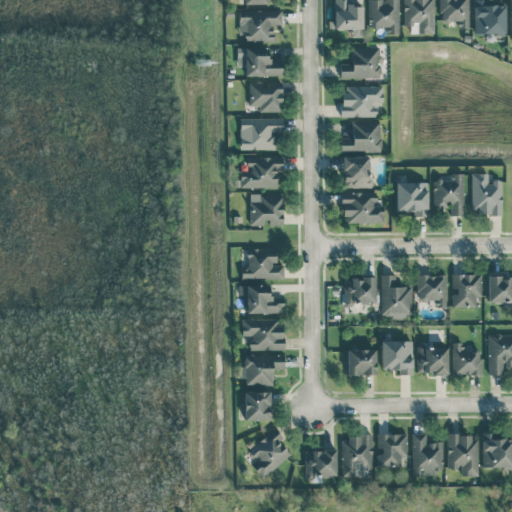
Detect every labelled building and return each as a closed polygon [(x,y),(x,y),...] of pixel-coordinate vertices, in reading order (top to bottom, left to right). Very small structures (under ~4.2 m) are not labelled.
[(362,37),(362,5),(349,5),(348,0),(333,0),(334,29),(350,29),(350,37),(362,37)] [(367,0),(368,27),(387,27),(387,33),(399,33),(398,0),(367,0)] [(433,33),(433,0),(402,0),(403,26),(410,26),(410,33),(433,33)] [(468,27),(467,0),(439,0),(440,21),(457,21),(457,27),(468,27)] [(472,0),(474,34),(505,33),(504,4),(482,5),(481,0),(472,0)] [(239,40),(273,39),(272,23),(282,23),(281,10),(238,11),(239,40)] [(281,76),(281,60),(267,60),(268,47),(237,46),(236,66),(244,66),(244,75),(281,76)] [(380,77),(380,65),(378,65),(377,46),(349,47),(350,63),(339,63),(340,78),(380,77)] [(248,105),(259,106),(259,111),(281,111),(281,82),(248,81),(248,105)] [(380,116),(380,85),(342,85),(342,116),(380,116)] [(275,149),(275,133),(282,133),(282,118),(240,117),(239,132),(245,132),(245,149),(275,149)] [(340,151),(380,150),(379,121),(351,121),(351,133),(339,133),(340,151)] [(282,157),(245,156),(245,169),(240,169),(239,186),(276,187),(276,170),(282,170),(282,157)] [(369,156),(341,156),(342,187),(369,187),(369,156)] [(462,173),(449,173),(449,179),(432,180),(432,207),(449,206),(449,215),(464,215),(462,173)] [(501,180),(487,179),(487,173),(471,173),(470,213),(501,214),(501,180)] [(394,210),(412,211),(412,215),(426,216),(427,182),(395,181),(394,210)] [(342,223),(383,222),(383,205),(374,205),(374,191),(342,192),(342,223)] [(249,224),(282,225),(283,194),(249,194),(249,224)] [(241,278),(283,277),(283,264),(275,264),(275,247),(241,248),(241,278)] [(475,307),(475,296),(480,296),(481,274),(451,273),(451,291),(452,291),(451,306),(475,307)] [(411,286),(395,286),(394,274),(380,275),(381,317),(411,316),(411,286)] [(416,274),(416,301),(433,301),(433,307),(446,307),(446,274),(416,274)] [(487,303),(511,302),(511,284),(511,285),(511,276),(487,277),(487,303)] [(375,277),(350,277),(350,286),(344,286),(344,303),(374,304),(375,277)] [(246,313),(283,312),(283,296),(268,297),(268,284),(245,285),(246,313)] [(281,318),(241,319),(241,337),(248,336),(248,350),(282,349),(281,318)] [(502,374),(502,368),(511,368),(511,333),(487,334),(488,374),(502,374)] [(412,374),(411,340),(380,340),(381,369),(398,369),(398,374),(412,374)] [(451,342),(452,374),(480,374),(480,347),(463,348),(463,342),(451,342)] [(415,372),(447,373),(447,347),(432,347),(432,344),(416,343),(415,372)] [(346,349),(347,375),(376,374),(375,348),(346,349)] [(272,384),(272,368),(284,368),(283,354),(242,355),(243,385),(272,384)] [(268,391),(243,391),(244,420),(269,419),(268,391)] [(290,455),(279,441),(283,438),(275,427),(247,448),(254,457),(249,461),(261,477),(290,455)] [(511,437),(489,437),(489,433),(482,432),(481,467),(511,467),(511,437)] [(406,456),(406,433),(376,433),(377,451),(377,466),(400,466),(400,456),(406,456)] [(442,441),(425,442),(425,433),(411,433),(412,474),(442,473),(442,441)] [(478,475),(477,435),(446,435),(446,468),(460,468),(461,475),(478,475)] [(341,476),(357,476),(357,470),(372,470),(372,436),(341,436),(341,476)] [(336,475),(335,449),(304,450),(305,476),(336,475)]
